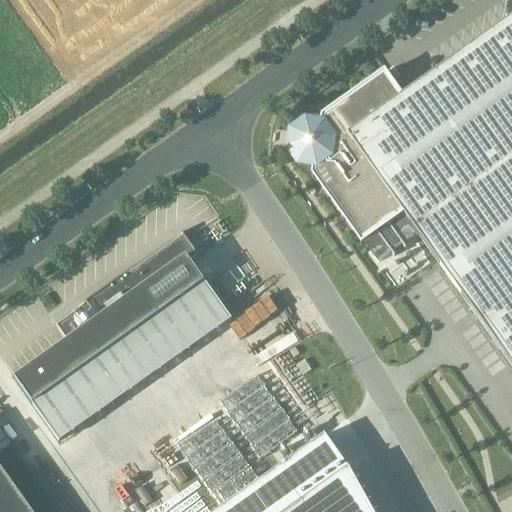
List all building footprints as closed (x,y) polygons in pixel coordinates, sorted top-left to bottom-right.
[(511,19),(402,98),(384,73),(322,117),(320,130),(306,127),(295,136),(292,149),(300,160),(314,163),(312,175),(361,244),(363,242),(378,263),(391,254),(393,257),(394,256),(392,253),(402,246),(404,249),(405,248),(403,245),(416,235),(402,215),(402,214),(511,368),(511,19)] [(14,379),(32,405),(204,283),(189,262),(197,257),(197,258),(198,257),(181,233),(180,233),(182,237),(127,276),(126,275),(127,274),(126,273),(83,304),(83,305),(84,304),(85,305),(56,326),(67,342),(14,379)] [(184,378),(172,392),(190,407),(201,393),(184,378)] [(271,432),(291,417),(263,379),(242,394),(271,432)] [(371,511),(348,469),(324,436),(216,511),(371,511)] [(0,511),(30,511),(0,468),(0,511)]
